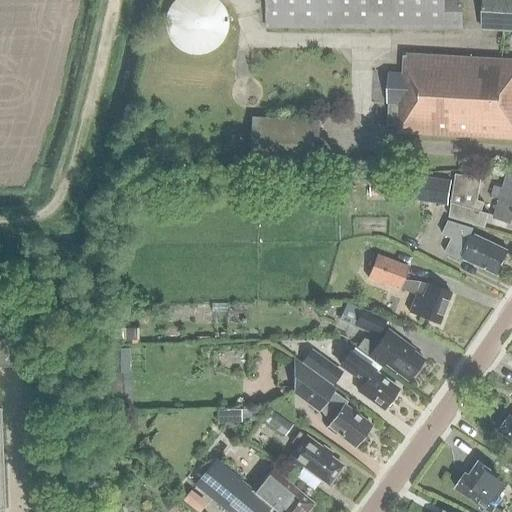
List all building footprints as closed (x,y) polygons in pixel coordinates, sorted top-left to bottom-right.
[(225,36),(227,30),(227,24),(227,18),(225,12),(222,6),(218,1),(216,0),(174,0),(173,1),(169,6),(166,11),(164,17),(164,23),(164,29),(166,35),(169,41),(173,46),(178,50),(183,53),(189,54),(195,55),(202,55),(207,53),(213,50),(218,46),(222,41),(225,36)] [(461,27),(461,2),(444,2),(444,0),(265,0),(266,26),(461,27)] [(511,29),(511,0),(482,0),(481,27),(511,29)] [(511,59),(404,52),(402,71),(389,71),(387,102),(389,102),(388,125),(397,126),(396,131),(511,139),(511,59)] [(313,169),(316,120),(252,116),(249,165),(313,169)] [(449,216),(482,226),(486,213),(480,211),(482,202),(477,200),(480,176),(454,173),(449,216)] [(511,222),(511,175),(509,175),(505,188),(496,185),(492,197),(501,199),(496,218),(511,222)] [(452,180),(423,176),(419,197),(448,202),(452,180)] [(389,178),(370,178),(371,196),(389,195),(389,178)] [(464,259),(496,274),(507,250),(474,235),(473,238),(469,235),(472,228),(448,221),(442,234),(452,238),(445,252),(459,258),(461,255),(465,257),(464,259)] [(438,324),(450,293),(427,284),(427,285),(419,282),(402,280),(407,267),(378,255),(376,260),(360,253),(355,266),(371,273),(369,277),(416,296),(410,313),(438,324)] [(378,336),(385,319),(346,303),(339,320),(353,326),(378,336)] [(122,321),(109,320),(109,341),(138,342),(138,329),(122,329),(122,321)] [(376,344),(363,338),(356,347),(381,367),(384,363),(407,381),(423,359),(412,351),(413,349),(402,341),(397,345),(384,334),(376,344)] [(0,366),(12,366),(12,340),(0,340),(0,366)] [(129,373),(129,349),(107,349),(107,373),(104,374),(105,396),(132,395),(131,373),(129,373)] [(310,350),(301,363),(332,385),(341,372),(310,350)] [(382,410),(398,389),(353,356),(348,352),(340,364),(365,382),(358,392),(382,410)] [(318,411),(321,406),(334,416),(325,428),(335,435),(336,434),(354,447),(370,425),(344,406),(346,402),(332,392),(334,389),(293,357),(293,358),(294,392),(318,411)] [(285,435),(292,425),(272,410),(265,420),(285,435)] [(511,417),(509,416),(498,432),(511,441),(511,417)] [(327,485),(341,466),(329,457),(332,453),(322,445),(319,449),(316,447),(317,445),(304,436),(298,432),(290,443),(296,447),(287,460),(300,469),(302,467),(327,485)] [(305,511),(311,504),(290,486),(291,485),(272,469),(254,492),(216,461),(195,486),(227,511),(305,511)] [(489,511),(490,511),(500,498),(498,496),(507,483),(495,475),(496,474),(478,462),(468,476),(465,473),(455,488),(489,511)]
